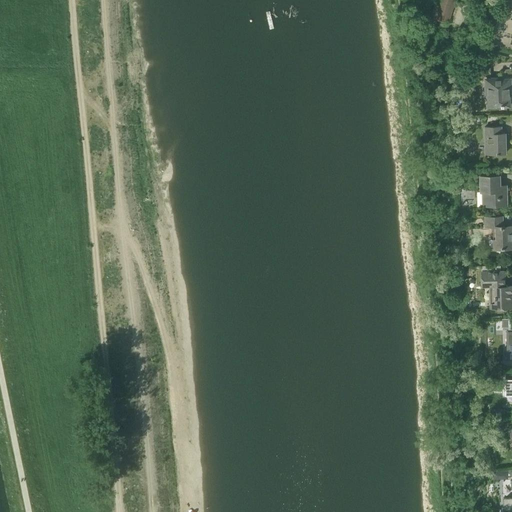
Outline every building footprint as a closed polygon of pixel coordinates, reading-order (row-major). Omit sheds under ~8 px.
[(437,0),(432,16),(447,21),(453,0),(437,0)] [(490,80),(490,90),(490,95),(488,95),(488,106),(508,106),(507,80),(490,80)] [(485,154),(495,153),(505,153),(505,133),(501,133),(501,126),(485,127),(485,154)] [(499,175),(496,175),(480,175),(480,191),(485,191),(485,205),(497,205),(507,205),(506,185),(499,185),(499,175)] [(493,248),(502,248),(511,247),(511,225),(502,226),(501,216),(484,216),(484,227),(492,226),(493,248)] [(494,308),(502,307),(511,307),(511,298),(511,291),(511,285),(505,286),(504,271),(481,272),(482,285),(494,284),(494,308)] [(508,329),(510,329),(511,329),(511,318),(510,319),(502,319),(502,327),(508,327),(508,329)]
